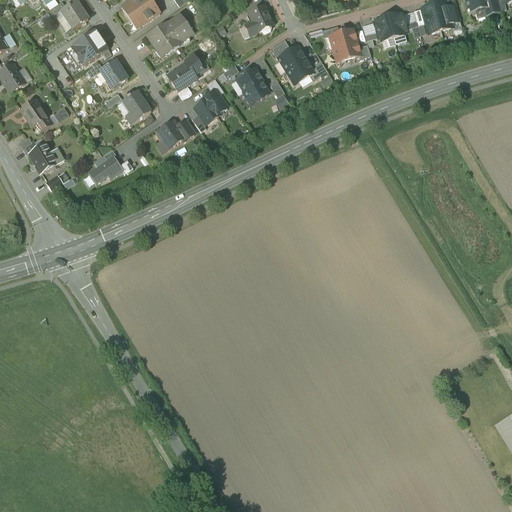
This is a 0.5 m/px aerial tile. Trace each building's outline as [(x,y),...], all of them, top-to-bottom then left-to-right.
[(129,22),(153,6),(148,0),(136,0),(126,8),(128,12),(124,15),(129,22)] [(186,0),(172,0),(179,10),(189,4),(186,0)] [(487,0),(465,0),(466,2),(465,2),(467,12),(469,11),(470,16),(484,12),(491,10),(488,0),(487,0)] [(496,0),(488,0),(491,10),(484,12),(486,19),(501,15),(500,13),(496,0)] [(502,0),(496,0),(500,13),(506,12),(504,6),(502,0)] [(260,1),(251,7),(254,11),(263,5),(260,1)] [(62,4),(49,13),(54,20),(62,14),(67,11),(66,10),(62,4)] [(76,4),(66,10),(67,11),(62,14),(74,32),(89,23),(76,4)] [(445,5),(437,7),(436,5),(433,6),(441,33),(452,30),(451,26),(447,11),(445,5)] [(153,6),(129,22),(134,29),(138,26),(141,30),(160,16),(153,6)] [(433,6),(430,7),(430,9),(422,12),(426,27),(429,36),(441,33),(433,6)] [(455,8),(447,11),(451,26),(460,24),(455,8)] [(264,9),(249,16),(249,17),(253,25),(245,29),(250,39),(257,35),(258,35),(262,33),(263,36),(265,37),(270,35),(271,32),(270,30),(273,28),(273,27),(264,10),(265,9),(264,9)] [(422,12),(413,14),(416,23),(422,22),(423,27),(426,27),(422,12)] [(201,15),(185,26),(192,37),(207,26),(201,15)] [(399,16),(387,19),(393,41),(405,37),(404,33),(407,33),(405,27),(402,17),(399,18),(399,16)] [(387,19),(376,23),(376,25),(373,25),(376,36),(378,41),(381,40),(382,44),(393,41),(387,19)] [(181,20),(168,28),(167,27),(149,40),(156,52),(156,54),(159,59),(162,60),(162,61),(181,48),(180,46),(192,38),(192,37),(185,26),(181,20)] [(416,24),(405,27),(407,33),(418,29),(417,29),(416,24)] [(338,29),(322,34),(324,41),(330,40),(330,39),(340,36),(338,29)] [(340,36),(330,39),(330,40),(334,51),(356,45),(353,32),(340,36)] [(72,50),(85,69),(109,53),(96,34),(72,50)] [(376,36),(365,39),(367,44),(378,41),(376,36)] [(285,43),(270,52),(278,64),(279,64),(280,63),(278,61),(291,53),(285,43)] [(356,45),(334,51),(337,65),(355,59),(360,58),(358,50),(356,45)] [(368,48),(358,50),(360,58),(355,59),(356,64),(371,59),(368,48)] [(291,53),(278,61),(280,63),(279,64),(280,65),(280,64),(287,74),(306,62),(304,58),(303,59),(297,49),(291,53)] [(194,59),(185,65),(188,69),(195,79),(203,73),(194,59)] [(306,62),(287,74),(295,87),(309,79),(314,76),(312,74),(308,67),(308,66),(306,62)] [(120,71),(116,65),(117,65),(116,64),(103,72),(101,74),(101,75),(113,93),(129,83),(121,71),(120,71)] [(322,66),(315,71),(315,72),(320,79),(321,81),(329,77),(322,66)] [(2,73),(0,74),(0,81),(2,85),(3,84),(10,96),(10,97),(25,87),(12,67),(2,73)] [(100,67),(87,75),(91,81),(101,75),(101,74),(103,72),(100,67)] [(235,68),(223,76),(227,82),(239,75),(235,68)] [(188,69),(169,82),(178,95),(187,89),(197,83),(195,79),(188,69)] [(255,72),(249,76),(248,74),(243,78),(244,79),(237,83),(244,95),(262,84),(255,72)] [(320,79),(315,72),(312,74),(314,76),(309,79),(312,84),(320,79)] [(262,84),(244,95),(251,107),(257,103),(258,105),(263,101),(263,100),(269,96),(262,85),(263,84),(262,84)] [(284,97),(277,85),(270,89),(278,101),(284,97)] [(224,95),(218,87),(213,91),(215,95),(216,94),(219,99),(224,95)] [(187,89),(178,95),(183,102),(188,100),(192,97),(187,89)] [(219,99),(216,94),(215,95),(208,100),(207,99),(204,101),(217,120),(220,118),(219,117),(227,111),(219,99)] [(131,99),(128,101),(129,101),(123,105),(123,106),(124,105),(131,116),(126,119),(132,128),(152,115),(151,114),(138,96),(139,95),(138,95),(132,99),(131,99)] [(118,97),(105,106),(109,111),(122,103),(118,97)] [(217,120),(204,101),(201,103),(203,106),(195,111),(205,125),(206,127),(217,120)] [(52,128),(35,103),(20,113),(32,131),(36,128),(41,135),(52,128)] [(64,111),(54,117),(59,124),(69,118),(64,111)] [(173,124),(157,136),(168,152),(182,143),(185,141),(177,130),(173,124)] [(186,124),(177,130),(185,141),(182,143),(183,144),(195,136),(186,124)] [(205,125),(197,130),(201,135),(206,132),(204,129),(206,127),(205,125)] [(29,140),(19,146),(23,153),(33,147),(29,140)] [(33,147),(23,153),(26,159),(30,157),(30,156),(44,147),(41,142),(33,147)] [(57,167),(45,147),(44,147),(30,156),(30,157),(37,168),(35,169),(41,177),(57,167)] [(97,171),(88,177),(96,187),(107,179),(110,183),(124,173),(114,159),(107,164),(97,171)] [(104,159),(94,165),(97,171),(107,164),(104,159)] [(57,179),(46,187),(52,195),(63,187),(57,179)] [(511,419),(496,429),(511,454),(511,419)]
